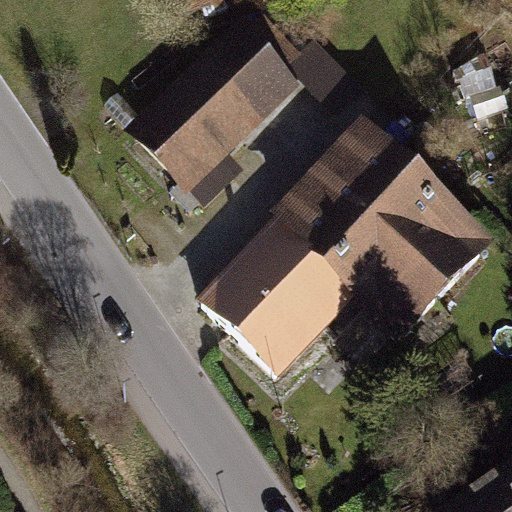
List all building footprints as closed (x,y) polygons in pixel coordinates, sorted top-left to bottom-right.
[(253,0),(188,0),(199,24),(253,0)] [(188,199),(293,96),(232,34),(127,138),(188,199)] [(395,347),(485,255),(365,138),(274,230),(344,298),(395,347)] [(267,378),(344,298),(274,230),(197,310),(267,378)] [(511,511),(511,481),(468,511),(511,511)]
